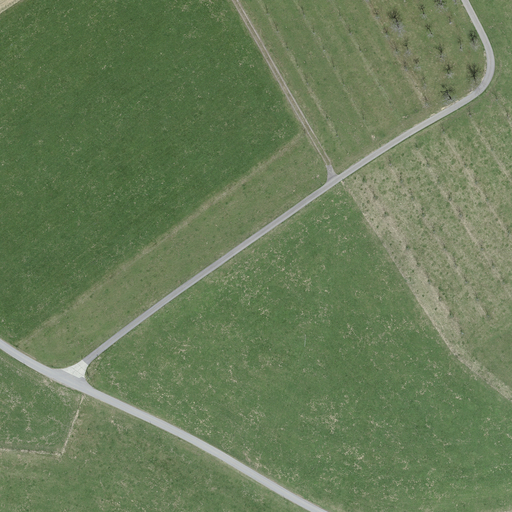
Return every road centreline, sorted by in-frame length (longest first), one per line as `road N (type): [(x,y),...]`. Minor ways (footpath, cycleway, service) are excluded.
road 1 (unclassified): [(320,511),(0,344)]
road 2 (track): [(335,180),(234,0)]
